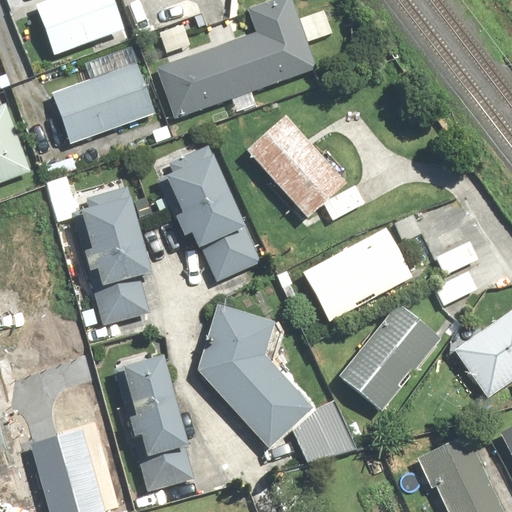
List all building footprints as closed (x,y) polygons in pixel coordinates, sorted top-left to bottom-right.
[(115,0),(68,0),(41,9),(58,58),(128,35),(115,0)] [(262,36),(159,71),(176,121),(319,73),(294,0),(288,0),(253,12),(262,36)] [(141,72),(58,102),(75,147),(158,117),(141,72)] [(0,186),(33,174),(9,108),(0,110),(0,186)] [(288,119),(251,154),(312,220),(349,185),(288,119)] [(177,173),(163,180),(190,236),(198,232),(222,283),(267,262),(212,145),(173,164),(177,173)] [(89,226),(81,228),(108,328),(157,315),(148,284),(162,280),(136,185),(91,197),(96,213),(86,215),(89,226)] [(391,234),(310,280),(334,322),(415,276),(391,234)] [(222,301),(198,371),(273,451),(319,408),(271,357),(283,322),(222,301)] [(442,341),(400,307),(342,379),(384,413),(442,341)] [(39,311),(3,320),(7,337),(43,329),(39,311)] [(511,311),(457,351),(493,400),(511,385),(511,311)] [(173,357),(119,370),(149,491),(195,480),(187,450),(196,448),(173,357)] [(32,443),(50,511),(101,511),(105,511),(83,429),(32,443)] [(511,511),(476,440),(430,461),(454,511),(511,511)]
